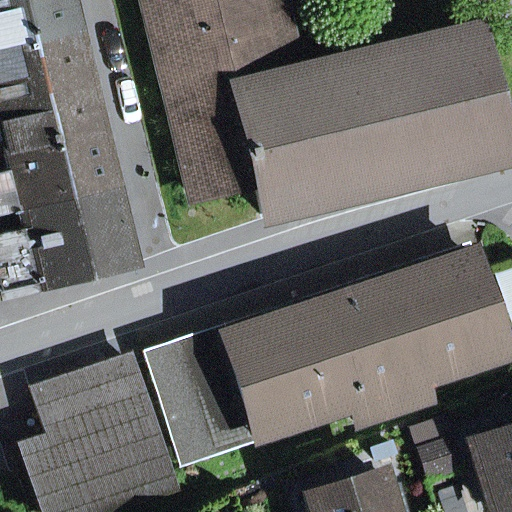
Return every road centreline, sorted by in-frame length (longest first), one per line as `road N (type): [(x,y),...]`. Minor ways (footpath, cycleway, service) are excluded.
road 1 (residential): [(169,289),(511,186)]
road 2 (residential): [(102,0),(169,289)]
road 3 (residential): [(0,350),(169,289)]
